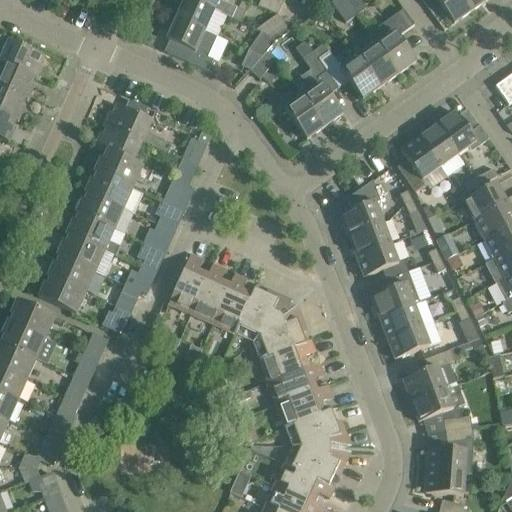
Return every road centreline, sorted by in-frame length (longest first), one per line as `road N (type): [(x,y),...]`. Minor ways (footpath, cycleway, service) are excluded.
road 1 (residential): [(376,511),(389,484),(387,438),(288,193)]
road 2 (residential): [(79,511),(64,468),(121,344),(133,350),(192,224)]
road 3 (residential): [(241,139),(209,98),(0,11)]
road 4 (residential): [(288,193),(459,73)]
